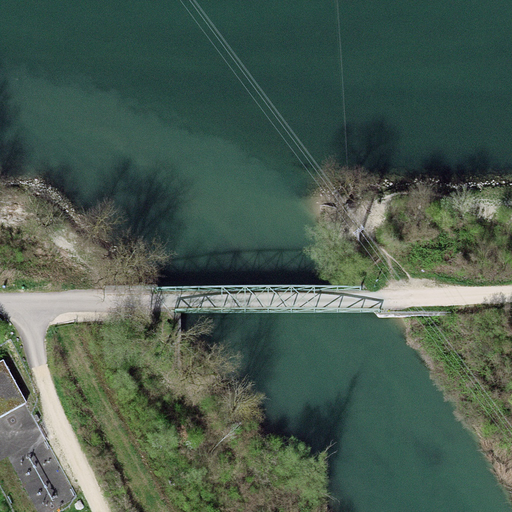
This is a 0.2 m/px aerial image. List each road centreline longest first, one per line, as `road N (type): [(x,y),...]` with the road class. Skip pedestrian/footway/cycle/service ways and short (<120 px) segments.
road 1 (unclassified): [(380,297),(0,303)]
road 2 (track): [(23,303),(51,400),(99,511)]
road 3 (track): [(511,294),(380,297)]
